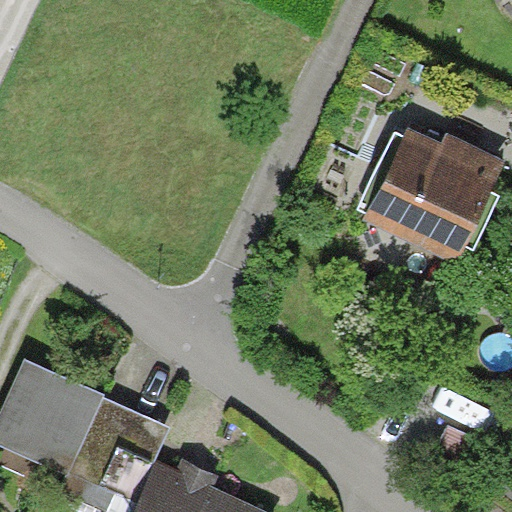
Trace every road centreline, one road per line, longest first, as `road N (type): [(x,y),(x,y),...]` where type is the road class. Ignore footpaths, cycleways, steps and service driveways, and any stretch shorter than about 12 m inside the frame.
road 1 (residential): [(187,337),(231,265),(357,0)]
road 2 (residential): [(397,501),(301,414),(187,337)]
road 3 (residential): [(187,337),(0,209)]
